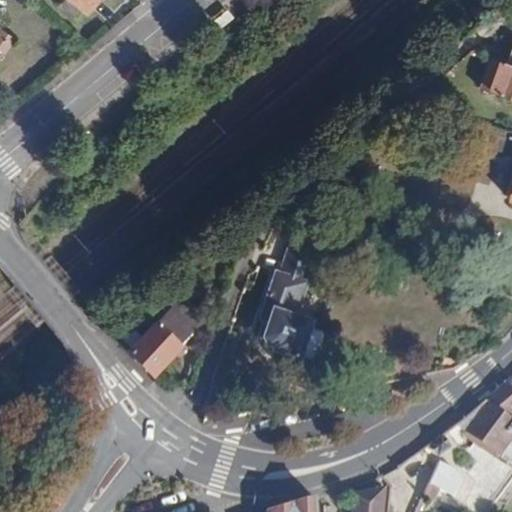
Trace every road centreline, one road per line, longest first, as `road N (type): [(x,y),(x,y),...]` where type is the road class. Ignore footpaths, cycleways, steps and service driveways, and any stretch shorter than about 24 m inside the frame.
road 1 (residential): [(155,432),(186,456),(234,472),(317,469),(391,439),(511,350)]
road 2 (residential): [(0,239),(155,432)]
road 3 (tertiary): [(187,0),(0,161)]
